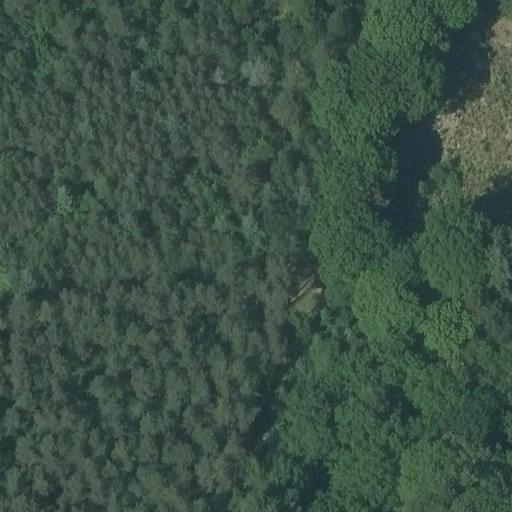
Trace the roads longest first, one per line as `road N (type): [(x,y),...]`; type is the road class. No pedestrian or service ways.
road 1 (track): [(251,511),(330,292),(368,82)]
road 2 (track): [(330,292),(0,322)]
road 3 (track): [(330,292),(511,259)]
road 4 (track): [(368,82),(427,105),(459,56),(477,0)]
road 5 (track): [(368,82),(253,16)]
